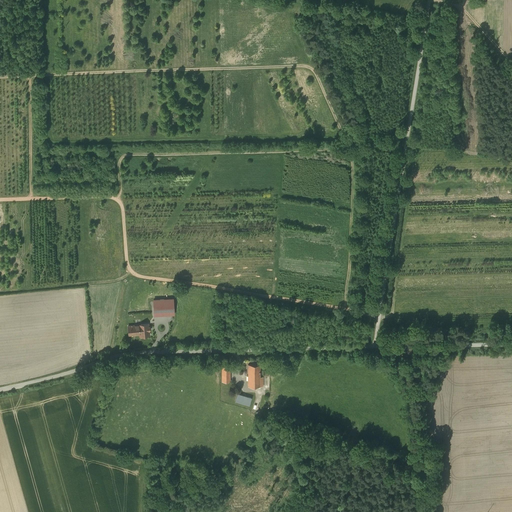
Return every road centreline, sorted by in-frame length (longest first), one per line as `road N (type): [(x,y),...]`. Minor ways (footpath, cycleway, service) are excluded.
road 1 (unclassified): [(0,389),(122,354),(377,345),(429,0)]
road 2 (track): [(346,309),(351,150),(129,154),(119,161),(120,192),(113,197)]
road 3 (track): [(352,310),(135,274),(115,197),(0,200)]
road 4 (track): [(351,150),(316,73),(303,66),(0,77)]
road 5 (track): [(434,511),(424,391),(392,345)]
road 6 (track): [(377,345),(511,342)]
